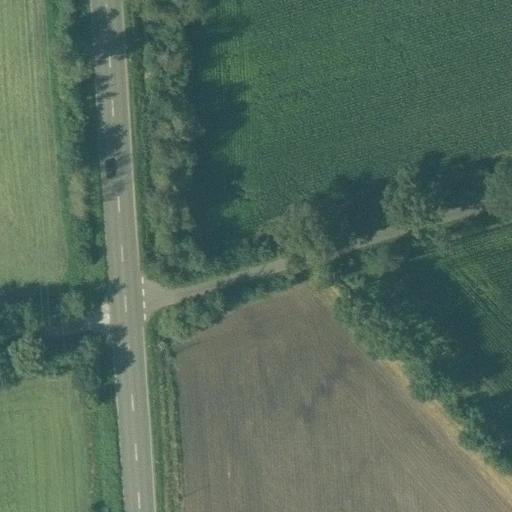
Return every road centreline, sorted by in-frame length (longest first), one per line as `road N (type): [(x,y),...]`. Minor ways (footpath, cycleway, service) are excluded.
road 1 (unclassified): [(511,198),(122,313)]
road 2 (secondary): [(122,313),(103,0)]
road 3 (secondary): [(135,511),(122,313)]
road 4 (track): [(122,313),(0,340)]
